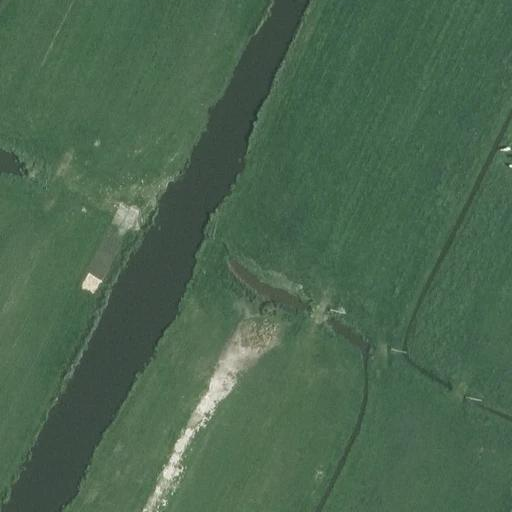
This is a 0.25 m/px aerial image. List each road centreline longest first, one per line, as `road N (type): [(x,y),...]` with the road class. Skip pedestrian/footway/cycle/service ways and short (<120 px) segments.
road 1 (track): [(314,332),(332,269),(289,227),(275,180),(280,148),(348,0)]
road 2 (track): [(143,434),(202,316),(214,263),(278,162)]
